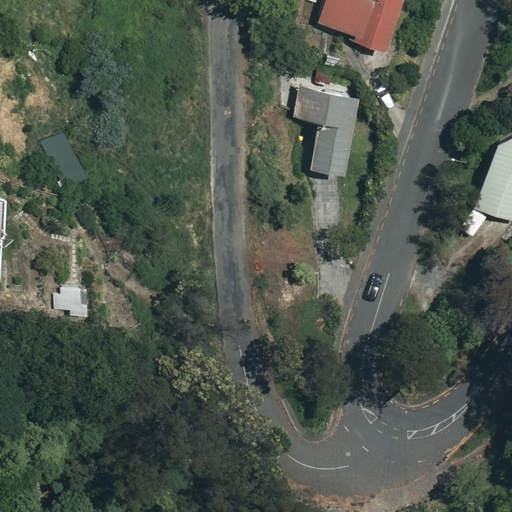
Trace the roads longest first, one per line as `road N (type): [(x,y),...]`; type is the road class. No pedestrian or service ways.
road 1 (residential): [(226,0),(229,259),(250,393),(273,440),(303,464),(350,465),(388,431)]
road 2 (residential): [(388,431),(362,402),(361,367),(479,0)]
road 3 (residential): [(511,348),(447,422),(411,434),(388,431)]
